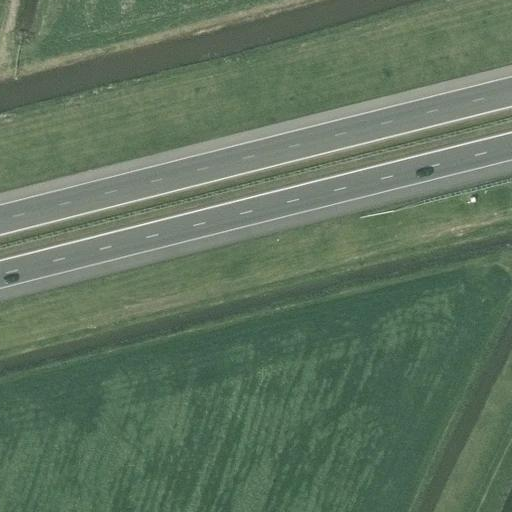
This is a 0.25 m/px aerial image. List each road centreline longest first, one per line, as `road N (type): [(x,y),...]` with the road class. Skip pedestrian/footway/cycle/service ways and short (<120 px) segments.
road 1 (motorway): [(0,276),(511,147)]
road 2 (motorway): [(511,92),(0,220)]
